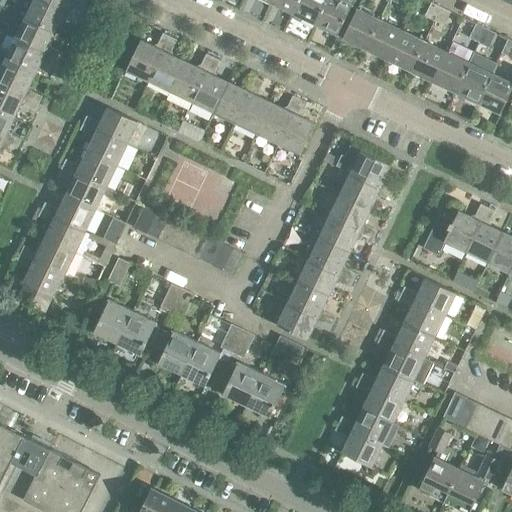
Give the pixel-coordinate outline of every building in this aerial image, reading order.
[(77,25),(80,18),(42,0),(34,0),(25,18),(55,33),(62,18),(77,25)] [(42,0),(80,18),(84,11),(69,4),(71,0),(42,0)] [(292,13),(298,0),(271,0),(270,3),(292,13)] [(315,24),(326,0),(298,0),(292,13),(315,24)] [(338,35),(353,4),(345,0),(326,0),(315,24),(338,35)] [(434,20),(441,7),(431,2),(424,16),(434,20)] [(444,25),(450,11),(441,7),(434,20),(444,25)] [(366,49),(380,19),(357,8),(343,38),(366,49)] [(59,61),(63,54),(48,47),(55,33),(25,18),(15,40),(59,61)] [(388,59),(403,30),(380,19),(366,49),(388,59)] [(479,42),(486,28),(476,24),(469,37),(479,42)] [(489,46),(495,33),(486,28),(479,42),(489,46)] [(411,70),(425,40),(403,30),(388,59),(411,70)] [(56,68),(59,61),(15,40),(7,36),(0,32),(0,46),(10,51),(5,62),(34,76),(42,61),(56,68)] [(150,80),(171,36),(164,33),(157,48),(142,40),(127,70),(150,80)] [(171,91),(185,61),(171,54),(178,39),(171,36),(150,80),(171,91)] [(511,57),(511,55),(511,40),(507,39),(501,52),(511,57)] [(433,81),(447,51),(425,40),(411,70),(433,81)] [(455,91),(469,62),(447,51),(433,81),(455,91)] [(477,102),(492,72),(496,62),(474,51),(469,62),(455,91),(477,102)] [(193,101),(214,58),(207,54),(200,68),(185,61),(171,91),(193,101)] [(215,112),(229,82),(215,75),(221,61),(214,58),(193,101),(215,112)] [(0,85),(38,104),(41,97),(27,91),(34,76),(5,62),(0,71),(0,85)] [(500,113),(511,88),(511,82),(492,72),(477,102),(500,113)] [(236,122),(257,78),(251,75),(244,89),(229,82),(215,112),(236,122)] [(258,133),(273,103),(258,96),(264,82),(257,78),(236,122),(258,133)] [(38,104),(0,85),(0,112),(13,119),(21,104),(35,111),(38,104)] [(280,143),(301,99),(294,96),(288,110),(273,103),(258,133),(280,143)] [(302,154),(316,124),(301,117),(308,103),(301,99),(280,143),(302,154)] [(128,144),(138,122),(109,108),(102,123),(87,116),(84,123),(128,144)] [(0,139),(17,147),(20,141),(6,134),(13,119),(0,112),(0,139)] [(117,166),(128,144),(84,123),(81,130),(95,137),(87,152),(117,166)] [(17,147),(0,139),(0,147),(14,154),(17,147)] [(395,194),(398,187),(384,180),(391,165),(362,151),(352,172),(395,194)] [(106,188),(117,166),(87,152),(80,167),(66,160),(63,167),(106,188)] [(96,210),(106,188),(63,167),(59,174),(73,181),(66,195),(96,210)] [(395,194),(352,172),(341,194),(370,208),(377,194),(392,201),(395,194)] [(374,237),(377,230),(363,223),(370,208),(341,194),(330,216),(374,237)] [(96,210),(66,195),(60,209),(45,203),(42,210),(86,231),(96,210)] [(466,251),(488,207),(481,204),(474,218),(458,211),(453,221),(440,214),(423,247),(438,255),(445,241),(466,251)] [(146,234),(156,212),(144,206),(133,228),(146,234)] [(488,261),(502,232),(488,225),(495,211),(488,207),(466,251),(488,261)] [(75,252),(86,231),(42,210),(39,216),(53,223),(46,238),(75,252)] [(156,239),(167,217),(156,212),(146,234),(156,239)] [(370,244),(374,237),(330,216),(320,237),(349,251),(356,237),(370,244)] [(167,244),(178,222),(167,217),(156,239),(167,244)] [(178,249),(189,228),(178,222),(167,244),(178,249)] [(189,255),(199,233),(189,228),(178,249),(189,255)] [(510,272),(511,267),(511,237),(502,232),(488,261),(510,272)] [(117,244),(119,239),(107,233),(104,239),(117,244)] [(199,260),(210,238),(199,233),(189,255),(199,260)] [(353,280),(356,273),(341,266),(349,251),(320,237),(309,258),(353,280)] [(65,274),(75,252),(46,238),(39,253),(25,246),(21,253),(65,274)] [(210,265),(221,243),(210,238),(199,260),(210,265)] [(222,271),(232,249),(221,243),(210,265),(222,271)] [(233,276),(243,254),(232,249),(222,271),(233,276)] [(54,296),(65,274),(21,253),(18,260),(32,266),(25,282),(27,283),(19,299),(46,312),(54,296)] [(119,286),(130,263),(118,257),(107,281),(119,286)] [(349,287),(353,280),(309,258),(299,280),(328,295),(335,280),(349,287)] [(463,287),(475,292),(480,282),(468,277),(463,287)] [(89,278),(86,283),(95,287),(98,279),(90,278),(89,278)] [(445,314),(456,292),(427,278),(419,293),(405,286),(401,293),(445,314)] [(331,323),(335,316),(320,309),(328,295),(299,280),(288,302),(331,323)] [(172,311),(183,289),(172,283),(161,306),(172,311)] [(184,317),(195,294),(183,289),(172,311),(184,317)] [(435,336),(445,314),(401,293),(398,300),(412,307),(405,322),(435,336)] [(117,344),(133,310),(110,299),(94,332),(117,344)] [(328,330),(331,323),(288,302),(277,324),(306,338),(313,323),(328,330)] [(141,355),(157,322),(133,310),(117,344),(141,355)] [(424,358),(435,336),(405,322),(398,336),(384,329),(380,336),(424,358)] [(232,352),(243,329),(231,324),(221,346),(232,352)] [(244,357),(254,335),(243,329),(232,352),(244,357)] [(182,375),(198,342),(175,331),(159,364),(182,375)] [(297,359),(303,346),(280,335),(274,347),(297,359)] [(414,379),(424,358),(380,336),(377,343),(391,350),(384,365),(414,379)] [(205,386),(221,353),(198,342),(182,375),(205,386)] [(246,406),(262,373),(239,361),(223,394),(246,406)] [(403,401),(414,379),(384,365),(377,380),(362,373),(359,380),(403,401)] [(269,417),(285,384),(262,373),(246,406),(269,417)] [(393,422),(403,401),(359,380),(356,387),(370,394),(363,408),(393,422)] [(454,423),(466,398),(455,393),(444,418),(454,423)] [(466,428),(478,404),(466,398),(454,423),(466,428)] [(477,434),(489,409),(478,404),(466,428),(477,434)] [(398,425),(393,422),(363,408),(356,422),(342,415),(338,423),(382,444),(387,447),(398,425)] [(488,439),(500,414),(489,409),(477,434),(488,439)] [(499,444),(511,420),(500,414),(488,439),(499,444)] [(510,449),(511,445),(511,419),(511,420),(499,444),(510,449)] [(0,511),(80,511),(96,482),(101,473),(76,461),(51,448),(16,430),(12,428),(2,423),(0,421),(0,511)] [(371,466),(382,444),(338,423),(334,430),(349,437),(342,452),(371,466)] [(443,452),(451,434),(439,428),(430,446),(443,452)] [(490,484),(501,463),(488,456),(477,477),(460,469),(445,502),(465,511),(470,511),(485,482),(490,484)] [(445,502),(460,469),(436,457),(420,489),(445,502)] [(511,493),(511,468),(502,489),(511,493)] [(160,495),(152,490),(140,511),(165,511),(172,499),(161,493),(160,495)] [(179,504),(173,501),(173,499),(172,499),(165,511),(189,511),(191,508),(180,503),(179,504)]
